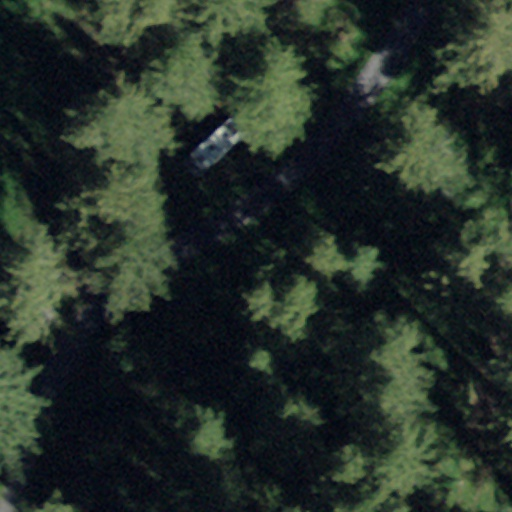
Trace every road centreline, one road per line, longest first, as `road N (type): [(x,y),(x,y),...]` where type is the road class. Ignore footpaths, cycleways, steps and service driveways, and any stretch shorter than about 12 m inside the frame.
road 1 (residential): [(9,511),(53,384),(90,324),(318,138),(400,58),(434,0)]
road 2 (track): [(511,156),(486,322),(439,511)]
